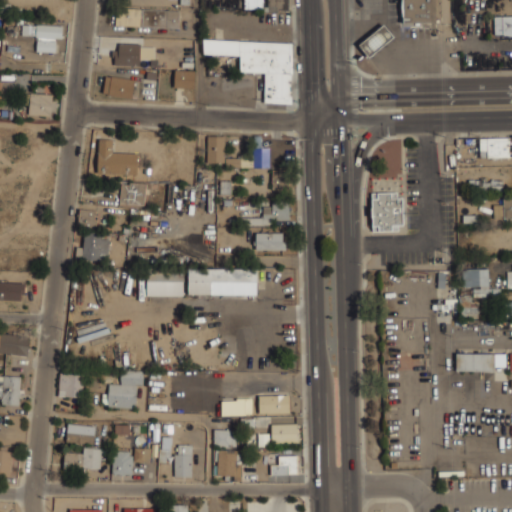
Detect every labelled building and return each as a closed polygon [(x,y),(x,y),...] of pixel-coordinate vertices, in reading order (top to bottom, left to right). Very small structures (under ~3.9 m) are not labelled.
[(402,0),(435,0),(436,22),(403,23),(402,0)] [(116,26),(179,28),(180,10),(116,8),(116,26)] [(511,16),(494,17),(494,37),(511,36),(511,16)] [(61,50),(61,23),(21,23),(21,35),(37,35),(37,50),(61,50)] [(358,46),(383,25),(393,37),(369,58),(358,46)] [(140,66),(140,59),(154,59),(155,45),(119,44),(119,51),(113,51),(113,65),(140,66)] [(195,71),(175,70),(174,88),(194,89),(195,71)] [(103,95),(132,97),(134,79),(105,76),(103,95)] [(264,84),(264,102),(292,103),(292,84),(264,84)] [(29,115),(55,115),(55,93),(29,93),(29,115)] [(225,135),(206,135),(206,165),(242,165),(242,156),(225,156),(225,135)] [(511,137),(479,139),(480,151),(487,151),(487,158),(511,157),(511,137)] [(226,157),(226,168),(270,167),(269,148),(253,148),(253,157),(226,157)] [(136,151),(97,151),(97,171),(136,171),(136,151)] [(288,188),(288,169),(271,169),(271,188),(288,188)] [(503,190),(503,181),(470,180),(470,190),(503,190)] [(145,181),(119,181),(119,205),(145,205),(145,181)] [(230,195),(231,181),(220,181),(220,195),(230,195)] [(371,197),(373,231),(398,230),(399,225),(403,224),(403,197),(398,197),(397,192),(371,192),(371,197)] [(493,219),(511,218),(511,196),(503,197),(503,205),(493,205),(493,219)] [(289,219),(289,202),(262,202),(262,219),(289,219)] [(77,225),(97,226),(99,209),(79,207),(77,225)] [(109,232),(82,231),(82,259),(108,259),(109,232)] [(285,231),(256,231),(256,249),(285,249),(285,231)] [(187,293),(237,293),(237,282),(257,282),(257,267),(187,267),(187,293)] [(489,287),(488,269),(462,270),(462,288),(489,287)] [(146,294),(183,294),(183,271),(146,271),(146,294)] [(0,298),(24,298),(24,281),(0,281),(0,298)] [(499,289),(473,288),(473,297),(499,297),(499,289)] [(471,301),(471,295),(461,295),(460,317),(478,318),(479,302),(471,301)] [(30,336),(0,332),(0,351),(27,355),(30,336)] [(218,354),(236,354),(236,335),(218,335),(218,354)] [(494,353),(456,353),(456,371),(494,371),(494,353)] [(505,353),(495,354),(495,367),(505,367),(505,353)] [(143,369),(120,369),(120,382),(110,382),(109,391),(102,391),(102,406),(136,406),(136,387),(143,387),(143,369)] [(83,395),(83,371),(58,371),(58,395),(83,395)] [(0,395),(1,395),(1,404),(20,404),(20,374),(0,374),(0,395)] [(259,412),(290,412),(290,393),(259,393),(259,412)] [(221,396),(221,415),(252,415),(252,396),(221,396)] [(66,439),(93,443),(95,424),(68,421),(66,439)] [(296,423),(270,423),(270,441),(296,441),(296,423)] [(115,434),(130,434),(130,424),(115,424),(115,434)] [(214,445),(235,445),(235,427),(214,427),(214,445)] [(269,434),(258,434),(258,447),(269,447),(269,434)] [(192,443),(173,443),(173,475),(192,475),(192,443)] [(101,468),(101,447),(82,446),(82,451),(65,451),(65,467),(101,468)] [(112,472),(132,473),(133,460),(146,460),(147,448),(135,447),(135,451),(113,450),(112,472)] [(12,449),(0,449),(0,475),(12,475),(12,449)] [(242,449),(217,449),(217,480),(242,480),(242,449)] [(279,454),(279,464),(271,464),(271,474),(297,474),(297,454),(279,454)]
